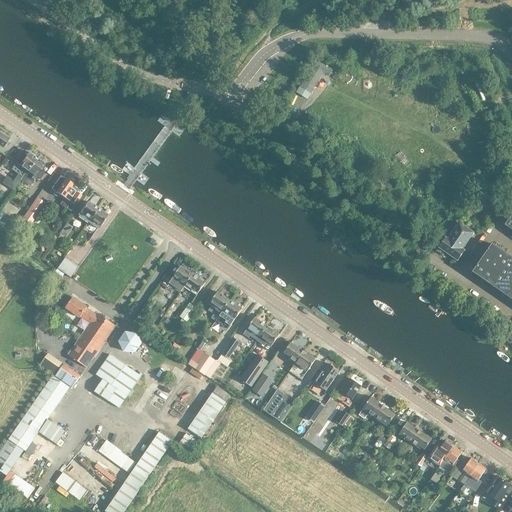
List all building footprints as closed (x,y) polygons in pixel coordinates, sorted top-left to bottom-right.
[(308,99),(324,73),(329,76),(332,71),(317,61),(297,92),(308,99)] [(384,69),(361,68),(361,80),(384,81),(384,69)] [(0,132),(0,153),(3,155),(8,147),(5,145),(9,139),(0,132)] [(32,153),(30,153),(28,152),(25,157),(22,155),(16,163),(15,163),(11,170),(15,173),(11,179),(7,176),(2,183),(13,191),(27,172),(37,158),(36,158),(35,156),(32,153)] [(40,159),(38,159),(37,158),(27,172),(22,180),(30,186),(36,178),(37,177),(40,179),(44,173),(41,171),(46,165),(44,163),(43,162),(40,159)] [(491,180),(489,172),(480,174),(481,182),(491,180)] [(60,176),(51,190),(63,198),(59,204),(66,209),(62,214),(66,217),(68,214),(74,206),(75,206),(82,196),(77,192),(78,190),(72,186),(73,185),(60,176)] [(30,223),(47,203),(39,196),(22,217),(30,223)] [(88,223),(98,208),(88,201),(78,216),(88,223)] [(108,214),(98,208),(88,223),(97,229),(108,214)] [(462,249),(474,233),(459,223),(448,239),(446,238),(439,247),(440,248),(437,251),(442,255),(445,252),(458,261),(465,251),(462,249)] [(65,224),(55,239),(61,243),(71,229),(65,224)] [(511,258),(501,251),(501,250),(492,244),(488,251),(478,266),(473,272),(482,278),(511,298),(511,258)] [(64,259),(56,270),(69,279),(77,268),(64,259)] [(171,278),(174,280),(170,286),(180,292),(193,274),(180,265),(171,278)] [(206,282),(193,274),(180,292),(181,292),(181,291),(189,296),(192,292),(197,295),(206,282)] [(219,291),(212,301),(210,303),(223,312),(231,300),(219,291)] [(80,318),(81,317),(89,323),(68,355),(87,369),(116,326),(96,313),(96,314),(87,308),(88,307),(73,297),(65,308),(80,318)] [(231,300),(223,312),(221,314),(228,319),(226,321),(232,325),(236,318),(243,309),(231,300)] [(187,322),(196,308),(190,304),(180,317),(187,322)] [(256,317),(247,330),(244,334),(249,338),(256,343),(257,341),(268,326),(256,317)] [(277,329),(281,319),(274,317),(270,326),(277,329)] [(280,334),(268,326),(257,341),(265,346),(266,344),(271,347),(280,334)] [(136,353),(142,343),(137,333),(126,332),(119,341),(124,352),(136,353)] [(232,360),(230,359),(240,343),(233,338),(218,359),(228,366),(232,360)] [(289,359),(295,364),(304,350),(291,342),(284,352),(291,356),(289,359)] [(317,359),(304,350),(295,364),(290,371),(303,379),(317,359)] [(184,357),(189,361),(193,355),(188,351),(184,357)] [(190,364),(205,374),(215,360),(205,353),(198,363),(193,360),(190,364)] [(81,377),(54,358),(54,359),(48,355),(40,366),(73,389),(81,377)] [(97,375),(103,379),(94,392),(119,409),(141,376),(110,355),(97,375)] [(252,387),(269,362),(258,355),(241,380),(252,387)] [(322,369),(318,375),(313,382),(327,391),(340,371),(330,364),(325,371),(322,369)] [(263,397),(274,381),(263,374),(252,390),(263,397)] [(54,376),(0,454),(0,471),(7,476),(25,451),(26,452),(40,432),(45,436),(49,430),(44,427),(71,388),(54,376)] [(353,400),(362,386),(350,379),(346,385),(344,383),(340,391),(353,400)] [(282,421),(296,401),(279,389),(264,409),(282,421)] [(202,438),(227,402),(213,392),(189,428),(202,438)] [(368,414),(375,418),(384,405),(371,397),(365,407),(370,411),(368,414)] [(315,421),(326,405),(319,400),(308,416),(315,421)] [(396,414),(384,405),(375,418),(380,422),(382,419),(389,424),(396,414)] [(341,422),(347,412),(344,410),(338,420),(341,422)] [(399,435),(411,443),(419,431),(407,423),(399,435)] [(124,511),(174,441),(160,431),(106,510),(107,511),(124,511)] [(432,440),(419,431),(411,443),(418,448),(419,446),(425,450),(432,440)] [(380,449),(386,440),(380,436),(374,446),(380,449)] [(393,445),(397,440),(391,436),(387,441),(393,445)] [(130,472),(138,461),(107,439),(100,450),(130,472)] [(446,440),(441,448),(439,447),(435,453),(436,455),(445,460),(454,446),(446,440)] [(462,452),(454,446),(445,460),(448,463),(447,464),(448,466),(445,470),(450,474),(459,461),(457,460),(462,452)] [(422,453),(415,463),(421,467),(428,457),(422,453)] [(367,465),(371,459),(366,455),(361,461),(367,465)] [(472,458),(469,462),(464,458),(456,470),(452,476),(455,479),(460,472),(461,473),(462,471),(467,475),(463,480),(464,482),(463,484),(464,484),(479,463),(472,458)] [(487,469),(479,463),(464,484),(464,485),(461,490),(464,492),(468,486),(476,492),(482,482),(479,480),(487,469)] [(362,474),(365,470),(358,466),(355,470),(362,474)] [(56,482),(81,499),(89,489),(64,471),(56,482)] [(437,483),(443,474),(437,471),(431,479),(437,483)] [(511,485),(497,475),(482,497),(502,510),(509,500),(504,496),(511,485)]
